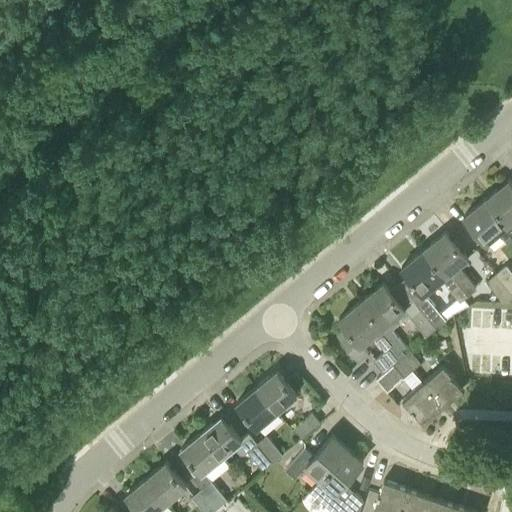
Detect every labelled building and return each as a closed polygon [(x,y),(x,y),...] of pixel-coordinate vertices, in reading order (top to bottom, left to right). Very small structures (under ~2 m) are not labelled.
[(511,221),(511,183),(508,179),(485,197),(508,224),(511,221)] [(511,221),(508,224),(485,197),(463,215),(486,243),(498,233),(504,228),(511,237),(511,221)] [(458,284),(450,290),(459,302),(467,295),(476,287),(460,267),(457,269),(456,267),(468,258),(445,230),(423,248),(445,276),(449,272),(458,284)] [(399,282),(436,326),(445,319),(424,293),(441,280),(450,290),(458,284),(449,272),(445,276),(423,248),(401,266),(408,275),(399,282)] [(511,293),(511,272),(505,264),(495,273),(511,293)] [(508,301),(511,296),(511,293),(495,273),(485,281),(501,301),(508,301)] [(425,335),(436,326),(399,282),(389,290),(382,281),(361,299),(383,327),(387,323),(404,309),(425,335)] [(378,330),(388,341),(396,335),(387,323),(383,327),(361,299),(338,318),(346,327),(336,335),(358,361),(368,352),(362,345),(378,330)] [(511,313),(511,303),(484,302),(484,313),(511,313)] [(396,335),(388,341),(391,345),(398,353),(401,350),(405,353),(410,349),(396,335)] [(391,345),(373,360),(383,372),(405,353),(401,350),(398,353),(391,345)] [(405,353),(402,356),(413,369),(421,363),(410,349),(405,353)] [(393,363),(404,376),(413,369),(402,356),(401,357),(393,363)] [(393,363),(383,372),(376,378),(387,391),(404,376),(393,363)] [(462,389),(442,364),(423,381),(443,405),(462,389)] [(256,385),(276,410),(296,394),(276,369),(256,385)] [(443,405),(423,381),(402,398),(413,411),(423,421),(443,405)] [(256,427),(276,410),(256,385),(236,402),(256,427)] [(292,428),(301,438),(320,422),(312,412),(292,428)] [(222,456),(242,440),(221,414),(200,431),(222,456)] [(202,473),(222,456),(200,431),(180,447),(202,473)] [(304,466),(319,479),(347,446),(333,433),(314,455),(305,447),(285,469),(294,477),(304,466)] [(272,461),(282,453),(266,434),(256,442),(272,461)] [(262,469),(272,461),(256,442),(246,450),(262,469)] [(324,503),(334,511),(333,511),(358,511),(363,499),(353,490),(344,482),(363,460),(347,446),(319,479),(309,490),(324,503)] [(167,502),(186,486),(165,460),(146,476),(167,502)] [(141,511),(154,511),(167,502),(146,476),(126,493),(141,511)] [(217,507),(226,499),(210,479),(201,487),(217,507)] [(373,507),(385,511),(399,511),(409,487),(384,479),(379,492),(378,492),(373,507)] [(204,511),(210,511),(217,507),(201,487),(191,495),(204,511)] [(399,511),(426,511),(432,495),(409,487),(399,511)] [(453,511),(456,503),(432,495),(426,511),(453,511)] [(453,511),(479,511),(480,511),(456,503),(453,511)]
